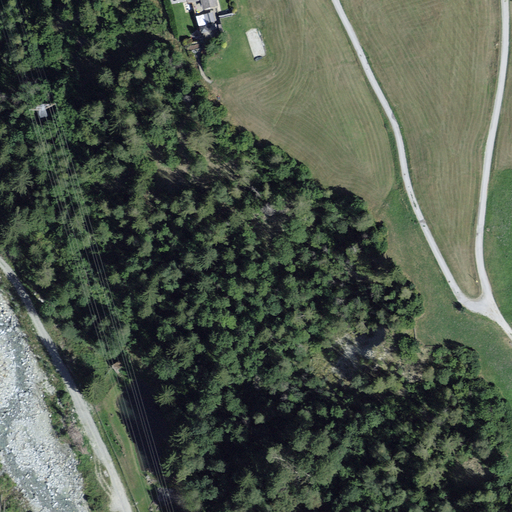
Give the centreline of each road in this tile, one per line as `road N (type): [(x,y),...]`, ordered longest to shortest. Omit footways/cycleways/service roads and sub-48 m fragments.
road 1 (unclassified): [(503,0),(477,251),(491,311),(466,304),(410,197),(399,131),(336,0)]
road 2 (track): [(126,511),(112,470),(0,261)]
